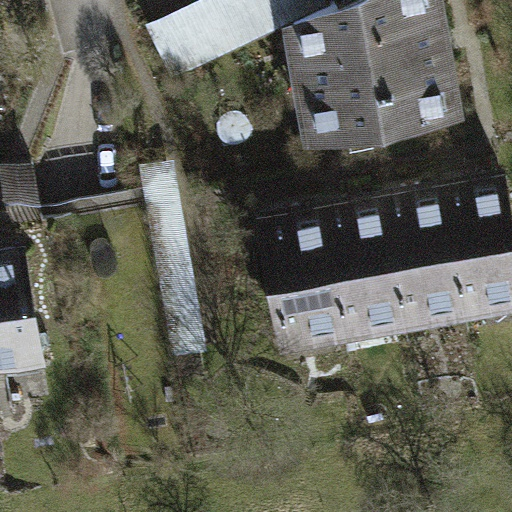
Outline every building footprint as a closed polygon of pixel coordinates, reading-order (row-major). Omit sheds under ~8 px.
[(327,2),(326,0),(210,0),(153,27),(175,74),(295,17),(327,2)] [(454,110),(435,0),(332,0),(327,2),(295,17),(298,37),(313,35),(320,78),(324,77),(333,129),(454,110)] [(19,159),(2,162),(8,197),(24,194),(39,191),(33,157),(19,159)] [(168,160),(143,164),(176,352),(201,348),(168,160)] [(511,290),(511,212),(505,171),(453,181),(395,190),(338,200),(276,211),(263,213),(284,333),(511,290)] [(0,365),(53,355),(30,236),(0,241),(0,365)]
